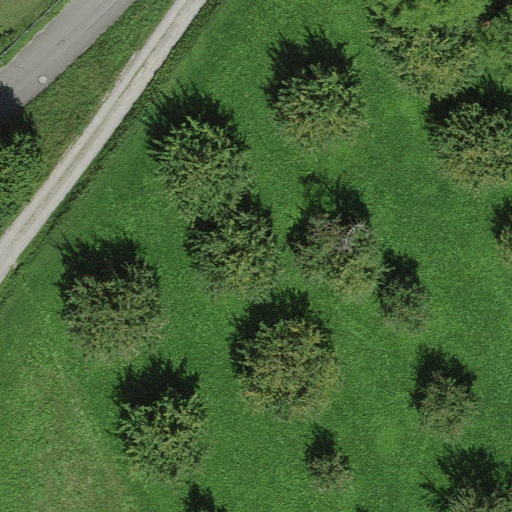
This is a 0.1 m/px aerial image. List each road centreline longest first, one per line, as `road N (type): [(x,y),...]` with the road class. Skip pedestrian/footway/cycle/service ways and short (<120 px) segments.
road 1 (track): [(197,0),(0,276)]
road 2 (unclassified): [(0,98),(105,0)]
